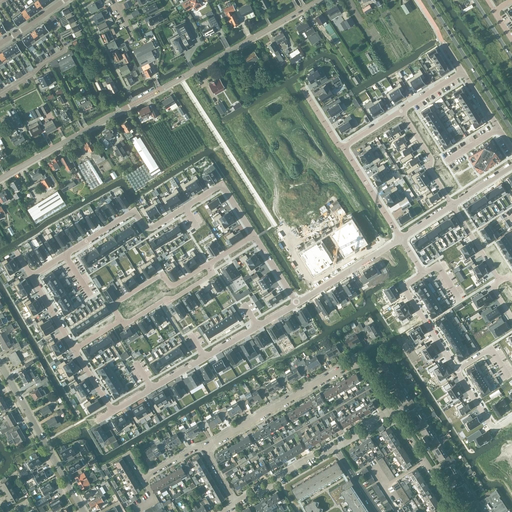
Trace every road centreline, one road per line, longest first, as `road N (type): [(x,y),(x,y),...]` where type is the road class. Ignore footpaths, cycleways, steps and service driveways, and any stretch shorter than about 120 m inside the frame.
road 1 (unclassified): [(0,179),(320,0)]
road 2 (residential): [(30,275),(128,214),(151,228),(220,187),(253,235)]
road 3 (residential): [(493,428),(405,289),(423,273),(400,238)]
road 4 (residential): [(113,412),(296,304)]
road 5 (residential): [(202,446),(347,363),(363,365)]
road 6 (residential): [(83,511),(0,363)]
road 7 (tertiary): [(428,0),(511,130)]
road 8 (residential): [(120,320),(116,303),(155,277),(173,285),(207,264)]
road 9 (residential): [(296,304),(400,238)]
